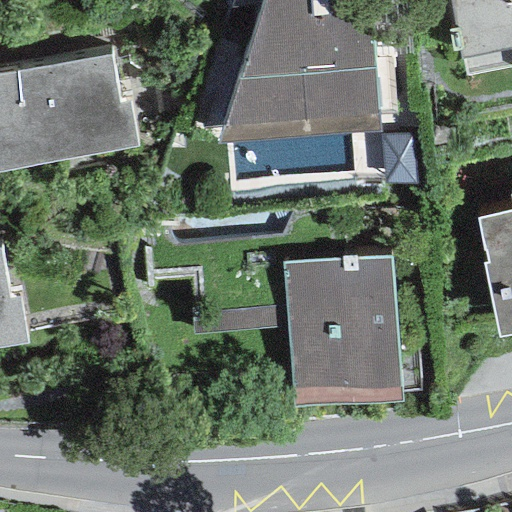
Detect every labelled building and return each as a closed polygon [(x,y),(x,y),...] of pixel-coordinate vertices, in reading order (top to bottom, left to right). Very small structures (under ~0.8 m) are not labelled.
[(262,0),(219,144),(378,131),(368,0),(262,0)] [(511,0),(449,0),(461,59),(511,48),(511,0)] [(0,173),(136,147),(128,99),(118,102),(110,57),(0,76),(0,173)] [(511,209),(511,211),(477,219),(486,263),(480,265),(496,339),(511,335),(511,195),(509,196),(511,209)] [(0,349),(28,345),(19,297),(9,299),(0,250),(0,349)] [(391,257),(282,264),(292,410),(401,402),(391,257)]
